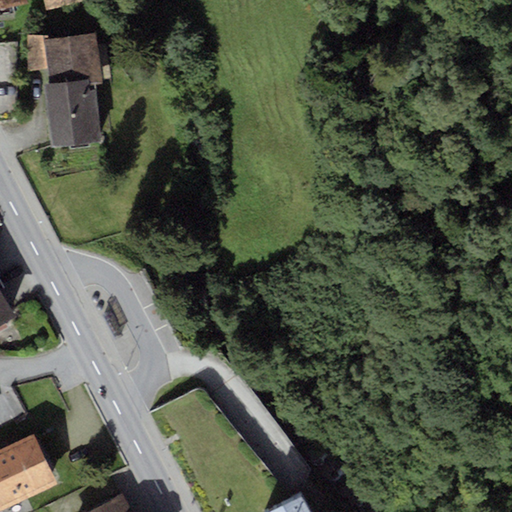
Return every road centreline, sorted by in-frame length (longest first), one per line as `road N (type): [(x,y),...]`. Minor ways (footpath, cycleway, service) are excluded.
road 1 (primary): [(89,351),(0,181)]
road 2 (primary): [(172,511),(89,351)]
